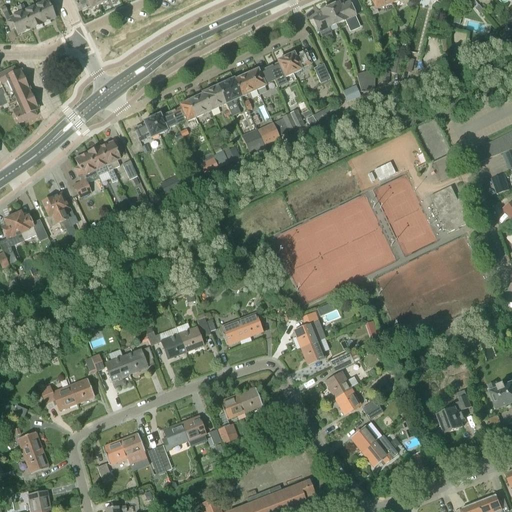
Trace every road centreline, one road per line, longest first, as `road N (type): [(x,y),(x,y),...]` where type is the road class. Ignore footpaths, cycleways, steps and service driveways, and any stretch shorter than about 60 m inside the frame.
road 1 (residential): [(373,511),(265,367),(81,440),(74,449),(86,511)]
road 2 (residential): [(111,96),(125,110),(146,104),(302,32),(290,0)]
road 3 (secondary): [(111,96),(186,44),(283,0)]
road 4 (secondary): [(268,0),(166,47),(105,86)]
road 5 (residential): [(511,280),(461,132)]
road 6 (residential): [(399,504),(511,459)]
